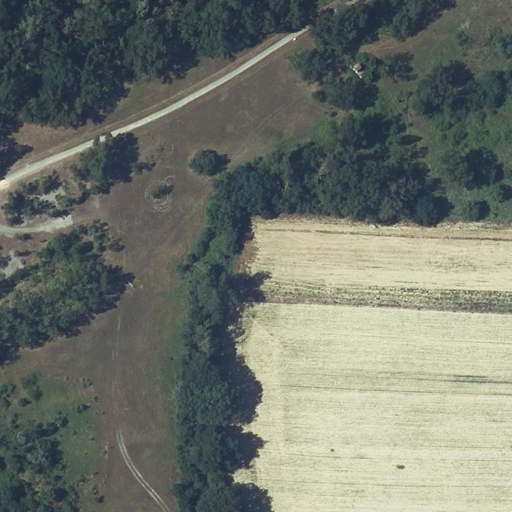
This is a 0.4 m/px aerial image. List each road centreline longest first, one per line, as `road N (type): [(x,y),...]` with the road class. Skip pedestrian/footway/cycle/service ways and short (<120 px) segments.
road 1 (track): [(0,222),(106,219),(123,230),(131,272),(114,392),(121,449),(166,511)]
road 2 (track): [(0,182),(161,114),(352,0)]
